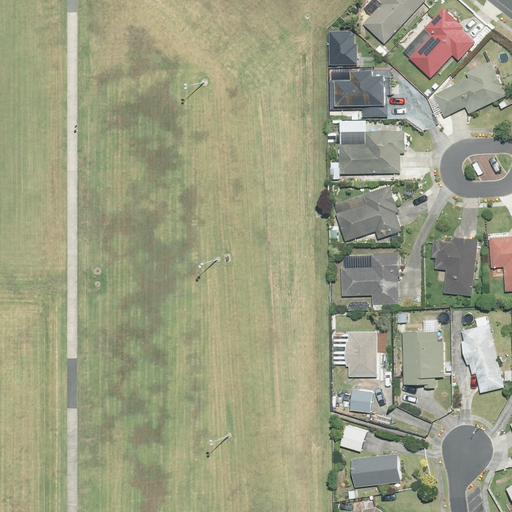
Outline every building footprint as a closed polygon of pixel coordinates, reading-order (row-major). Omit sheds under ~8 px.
[(362,25),(386,48),(427,3),(424,0),(374,0),(380,5),(362,25)] [(478,43),(442,10),(424,30),(431,37),(409,61),(432,82),(453,58),(459,64),(478,43)] [(472,80),(433,92),(442,119),(468,111),(470,119),(508,107),(494,65),(469,73),(472,80)] [(363,118),(393,118),(393,71),(364,71),(364,80),(330,80),(330,111),(363,111),(363,118)] [(408,134),(341,133),(340,174),(402,175),(403,151),(408,151),(408,134)] [(377,240),(408,228),(392,185),(364,195),(367,204),(335,216),(345,243),(374,232),(377,240)] [(480,241),(435,237),(432,270),(445,271),(443,297),(476,299),(480,241)] [(511,237),(490,238),(491,269),(504,268),(504,293),(511,292),(511,237)] [(373,306),(402,306),(402,255),(371,256),(371,268),(343,268),(343,297),(373,297),(373,306)] [(412,312),(401,312),(401,323),(411,323),(412,312)] [(482,395),(505,390),(490,316),(475,319),(477,329),(461,332),(470,379),(478,378),(482,395)] [(386,332),(347,332),(347,379),(380,379),(380,353),(387,353),(386,332)] [(439,334),(404,335),(405,387),(438,387),(438,379),(445,379),(444,342),(440,342),(439,334)] [(375,394),(353,393),(352,413),(373,415),(375,394)] [(348,424),(340,447),(363,454),(370,430),(348,424)] [(401,455),(352,460),(356,490),(404,484),(401,455)]
